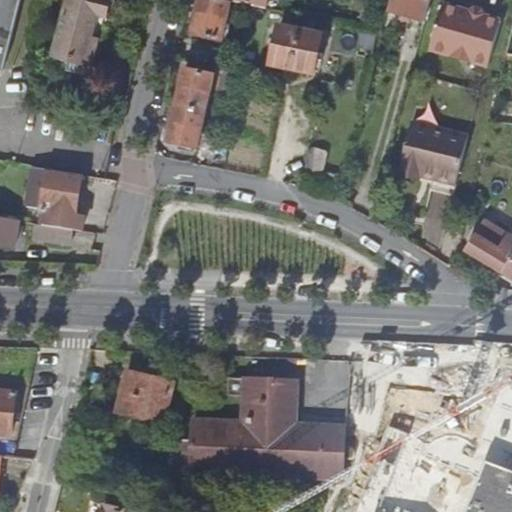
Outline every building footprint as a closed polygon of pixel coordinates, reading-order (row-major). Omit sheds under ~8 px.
[(0,0),(0,68),(10,71),(27,0),(0,0)] [(72,0),(58,51),(97,61),(103,38),(96,36),(102,14),(111,16),(115,0),(72,0)] [(233,3),(219,0),(202,0),(195,36),(224,42),(233,3)] [(233,0),(233,1),(268,8),(270,0),(233,0)] [(395,0),(392,14),(427,24),(433,0),(395,0)] [(476,60),(475,65),(491,70),(504,24),(488,19),(484,13),(477,11),(471,14),(446,7),(432,53),(453,59),(454,54),(476,60)] [(282,28),(274,67),(316,76),(324,38),(282,28)] [(453,59),(475,65),(476,60),(454,54),(453,59)] [(179,109),(209,115),(211,104),(214,105),(217,92),(214,92),(217,78),(188,72),(179,109)] [(220,96),(237,98),(239,81),(223,79),(220,96)] [(209,115),(179,109),(171,144),(201,151),(203,140),(206,140),(209,128),(206,127),(209,115)] [(433,187),(457,193),(471,138),(413,124),(401,174),(422,180),(424,172),(436,175),(434,182),(433,187)] [(46,226),(51,227),(77,231),(85,233),(88,217),(80,216),(86,177),(36,169),(32,192),(48,194),(45,212),(48,212),(46,226)] [(422,180),(434,182),(436,175),(424,172),(422,180)] [(456,198),(457,193),(433,187),(432,192),(456,198)] [(30,209),(45,212),(48,194),(32,192),(30,209)] [(22,222),(0,218),(0,246),(17,249),(22,222)] [(511,279),(511,237),(511,239),(486,223),(468,253),(511,279)] [(77,231),(51,227),(49,240),(75,244),(77,231)] [(131,374),(121,414),(167,425),(177,385),(131,374)] [(202,486),(202,475),(346,481),(349,430),(299,428),(301,384),(232,381),(231,399),(248,399),(247,426),(197,423),(197,443),(177,442),(174,505),(195,506),(196,486),(202,486)] [(0,436),(15,438),(20,394),(0,391),(0,436)] [(366,465),(399,478),(418,429),(385,416),(366,465)] [(425,416),(423,429),(446,432),(448,419),(425,416)] [(435,447),(439,438),(422,435),(419,444),(435,447)] [(511,511),(511,472),(488,464),(470,511),(511,511)] [(347,511),(385,511),(397,482),(364,470),(347,511)]
